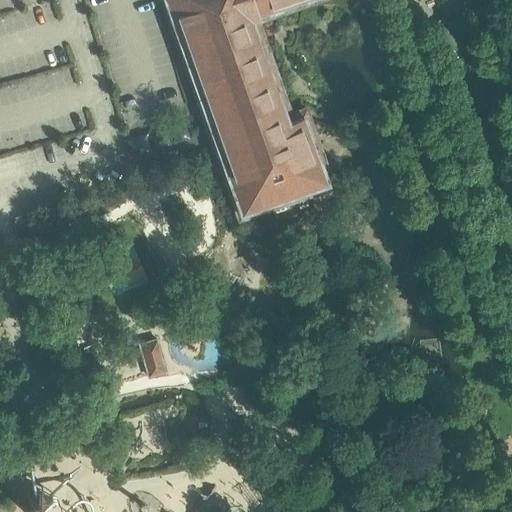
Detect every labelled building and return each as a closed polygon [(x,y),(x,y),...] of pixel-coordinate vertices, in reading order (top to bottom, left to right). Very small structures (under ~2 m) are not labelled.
[(251,16),(295,0),(169,0),(225,157),(244,210),(287,195),(327,181),(304,119),(303,114),(288,120),(251,16)] [(446,17),(434,33),(462,53),(468,45),(449,32),(458,20),(449,13),(446,17)] [(167,371),(157,338),(140,343),(150,376),(167,371)] [(397,503),(398,488),(378,488),(384,507),(397,503)] [(397,503),(384,507),(385,511),(405,511),(406,503),(397,503)]
